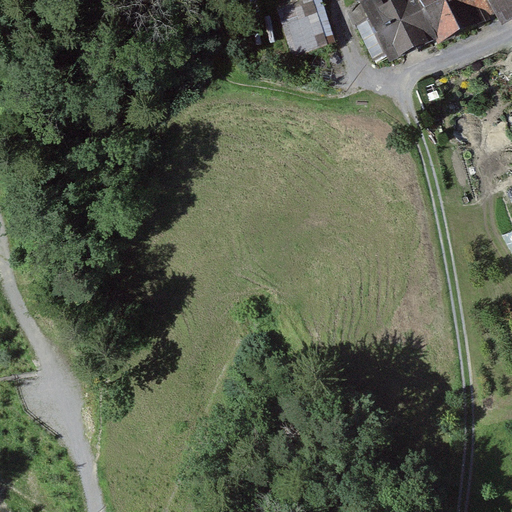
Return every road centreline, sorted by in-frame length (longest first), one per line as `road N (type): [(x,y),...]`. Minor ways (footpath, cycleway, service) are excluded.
road 1 (track): [(340,0),(354,64),(397,88),(442,219),(468,379),(465,511)]
road 2 (track): [(92,511),(75,432),(0,254)]
road 3 (track): [(511,31),(397,88),(365,95)]
